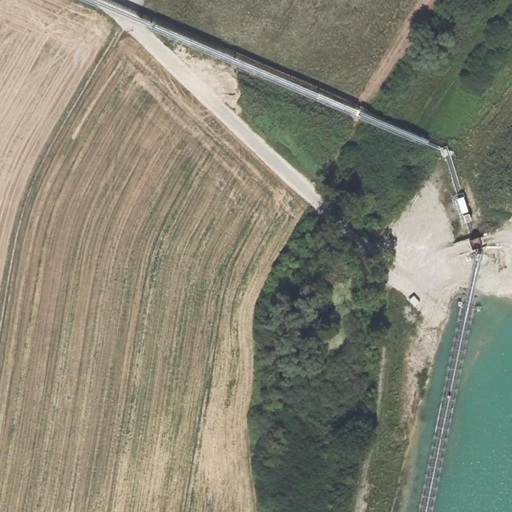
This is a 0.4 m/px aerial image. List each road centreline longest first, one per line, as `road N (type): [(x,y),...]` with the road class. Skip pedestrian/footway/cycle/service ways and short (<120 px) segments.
road 1 (track): [(0,325),(32,194),(123,30),(124,0)]
road 2 (track): [(351,511),(380,387),(386,265)]
